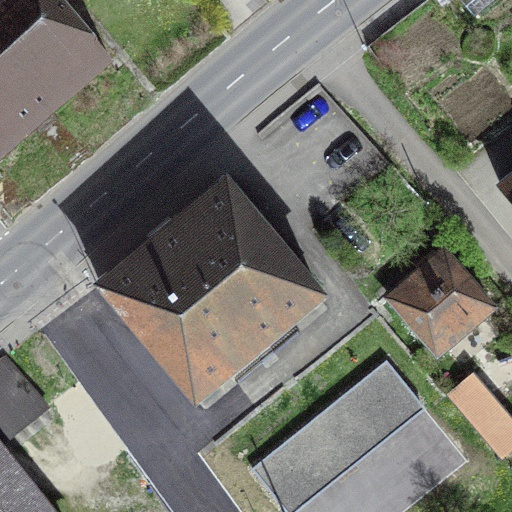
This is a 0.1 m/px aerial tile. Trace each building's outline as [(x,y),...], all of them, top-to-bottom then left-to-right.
[(0,0),(0,187),(3,191),(147,68),(88,0),(0,0)] [(124,289),(231,427),(366,322),(259,184),(124,289)] [(397,305),(456,369),(511,318),(511,308),(459,249),(397,305)] [(261,470),(293,511),(317,511),(439,418),(397,365),(261,470)] [(0,511),(63,511),(0,430),(0,511)]
